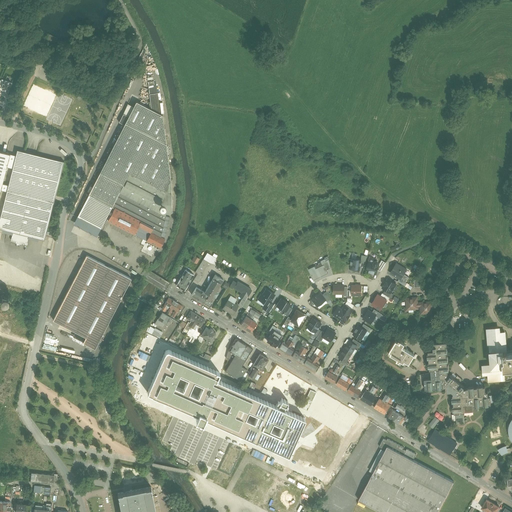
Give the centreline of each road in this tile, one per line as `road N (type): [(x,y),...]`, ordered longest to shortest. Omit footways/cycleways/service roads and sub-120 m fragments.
road 1 (unclassified): [(80,159),(23,411),(84,511)]
road 2 (residential): [(316,380),(147,275)]
road 3 (residential): [(511,501),(366,411)]
road 4 (track): [(511,258),(400,205)]
